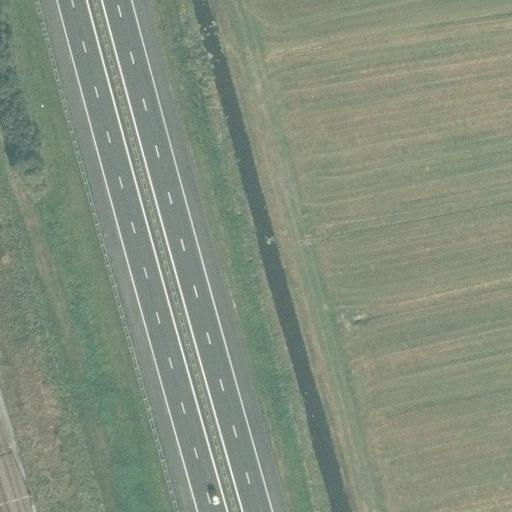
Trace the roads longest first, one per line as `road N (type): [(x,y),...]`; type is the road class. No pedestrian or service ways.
road 1 (motorway): [(262,511),(122,0)]
road 2 (motorway): [(69,0),(208,511)]
